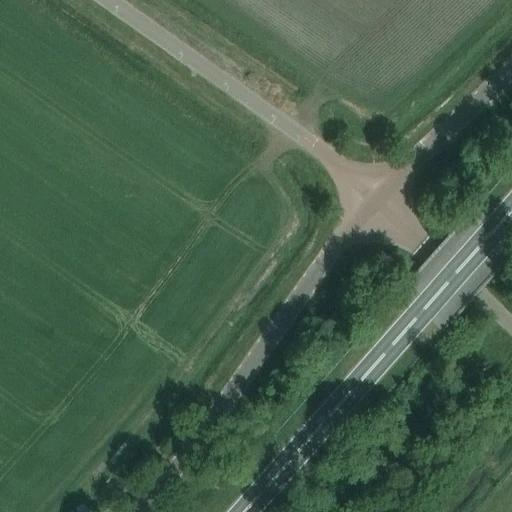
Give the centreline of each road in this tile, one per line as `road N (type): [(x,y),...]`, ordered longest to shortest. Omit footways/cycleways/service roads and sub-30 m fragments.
road 1 (trunk): [(244,511),(511,206)]
road 2 (unclassified): [(142,511),(374,197)]
road 3 (unclassified): [(374,197),(313,144),(107,0)]
road 4 (unclassified): [(511,326),(374,197)]
road 5 (unclassified): [(374,197),(511,69)]
